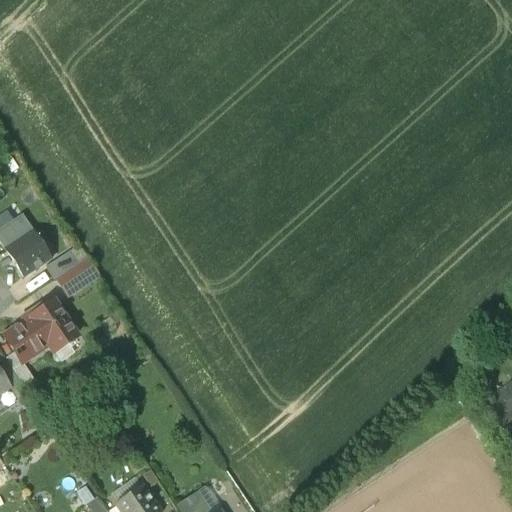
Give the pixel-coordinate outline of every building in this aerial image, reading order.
[(22,246),(20,242),(5,252),(23,279),(49,262),(34,238),(22,246)] [(86,260),(56,280),(67,296),(97,276),(86,260)] [(30,319),(3,337),(20,362),(33,353),(35,357),(49,347),(53,353),(75,338),(52,305),(42,312),(40,308),(28,316),(30,319)] [(30,398),(7,364),(0,368),(0,377),(9,390),(19,405),(30,398)] [(0,396),(9,390),(0,377),(0,396)] [(511,382),(494,393),(511,422),(511,382)] [(158,511),(141,487),(118,503),(123,511),(158,511)] [(208,511),(196,494),(178,507),(181,511),(208,511)]
